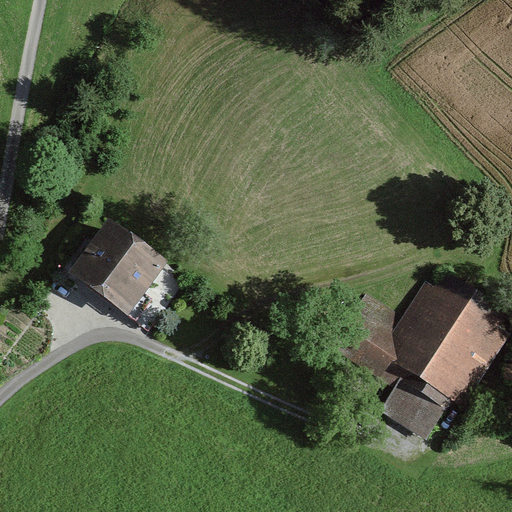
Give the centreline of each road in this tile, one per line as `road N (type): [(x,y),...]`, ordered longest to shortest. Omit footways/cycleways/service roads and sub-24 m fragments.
road 1 (track): [(0,390),(66,339),(109,333),(143,340),(332,432)]
road 2 (track): [(36,0),(0,198)]
